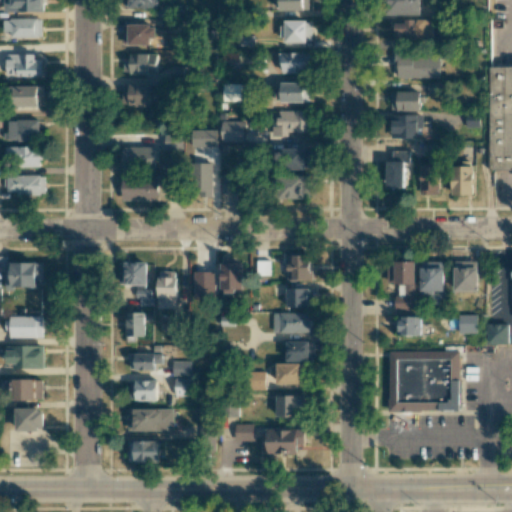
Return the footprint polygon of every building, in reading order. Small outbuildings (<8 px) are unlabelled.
[(43,0),(3,0),(4,12),(43,11),(43,0)] [(158,7),(157,0),(123,0),(123,8),(158,7)] [(278,0),(279,10),(308,10),(307,0),(278,0)] [(420,15),(420,0),(386,0),(386,14),(420,15)] [(3,32),(10,31),(10,37),(42,37),(41,18),(3,18),(3,32)] [(395,38),(432,39),(432,19),(395,19),(395,38)] [(283,42),(311,42),(311,20),(283,20),(283,42)] [(153,24),(122,25),(123,45),(154,44),(153,24)] [(238,67),(238,52),(221,53),(222,67),(238,67)] [(309,52),(280,52),(279,72),(308,73),(309,52)] [(156,73),(156,53),(126,54),(126,73),(156,73)] [(395,77),(439,78),(439,58),(413,57),(413,53),(395,53),(395,77)] [(42,75),(41,54),(6,55),(7,76),(42,75)] [(511,67),(490,67),(490,169),(511,169),(511,67)] [(280,102),(309,102),(309,82),(280,82),(280,102)] [(240,84),(222,83),(222,100),(239,101),(240,84)] [(158,104),(157,84),(121,85),(122,105),(158,104)] [(43,85),(13,86),(13,107),(44,106),(43,85)] [(420,110),(419,91),(391,91),(391,111),(420,110)] [(307,132),(307,111),(277,109),(276,126),(272,126),(271,137),(286,138),(286,131),(307,132)] [(466,127),(480,127),(480,113),(466,113),(466,127)] [(391,115),(392,138),(418,138),(418,129),(423,129),(423,114),(391,115)] [(39,140),(39,120),(6,119),(6,140),(39,140)] [(218,141),(244,142),(244,121),(218,120),(218,141)] [(164,149),(179,149),(179,129),(165,129),(164,149)] [(40,166),(39,146),(6,146),(6,166),(40,166)] [(155,146),(122,147),(122,168),(155,168),(155,146)] [(283,148),(282,168),(311,169),(311,149),(283,148)] [(409,150),(392,150),(392,160),(386,160),(386,187),(404,187),(404,165),(409,165),(409,150)] [(212,162),(200,163),(200,196),(213,196),(212,162)] [(473,194),(472,163),(451,163),(452,195),(473,194)] [(419,194),(439,195),(439,166),(420,165),(419,194)] [(45,175),(5,175),(5,192),(16,192),(16,195),(45,195),(45,175)] [(222,175),(222,193),(240,193),(240,176),(222,175)] [(305,175),(282,175),(282,198),(304,198),(305,175)] [(158,200),(158,177),(122,177),(122,200),(158,200)] [(5,288),(36,288),(36,280),(43,280),(43,262),(7,263),(7,255),(0,254),(0,270),(5,271),(5,288)] [(288,280),(310,279),(310,255),(287,255),(288,280)] [(265,268),(269,267),(269,260),(257,261),(257,275),(265,275),(265,268)] [(415,260),(387,260),(387,283),(396,283),(396,309),(415,309),(415,260)] [(477,291),(478,261),(454,260),(454,291),(477,291)] [(445,261),(421,261),(420,294),(430,294),(430,304),(444,304),(445,261)] [(147,284),(147,262),(122,262),(122,285),(147,284)] [(242,262),(221,263),(221,292),(235,292),(235,289),(242,289),(242,262)] [(158,308),(177,308),(176,271),(157,271),(158,308)] [(215,271),(193,271),(193,298),(215,298),(215,271)] [(286,306),(312,306),(312,288),(286,288),(286,306)] [(145,312),(126,312),(126,341),(136,341),(136,336),(145,336),(145,312)] [(309,331),(309,312),(273,313),(273,332),(309,331)] [(478,314),(459,314),(459,333),(478,333),(478,314)] [(7,316),(7,338),(43,337),(42,315),(7,316)] [(421,316),(398,316),(398,335),(421,335),(421,316)] [(509,321),(487,322),(487,342),(509,341),(509,321)] [(287,360),(314,360),(314,341),(287,341),(287,360)] [(43,367),(43,345),(6,346),(6,368),(43,367)] [(461,350),(390,350),(391,410),(462,409),(461,350)] [(129,369),(144,369),(145,354),(130,353),(129,369)] [(191,361),(179,361),(179,375),(191,375),(191,361)] [(301,383),(301,363),(276,364),(276,384),(301,383)] [(265,371),(251,371),(251,389),(265,389),(265,371)] [(176,396),(193,396),(193,378),(175,378),(176,396)] [(43,400),(42,379),(10,379),(10,400),(43,400)] [(157,380),(135,380),(135,400),(157,400),(157,380)] [(276,416),(302,417),(303,395),(276,395),(276,416)] [(43,430),(43,408),(15,409),(15,430),(43,430)] [(173,431),(174,409),(128,408),(128,430),(173,431)] [(253,423),(235,423),(235,441),(253,441),(253,423)] [(266,454),(297,453),(297,444),(304,444),(303,428),(265,429),(266,454)] [(159,440),(128,441),(128,462),(159,462),(159,440)]
